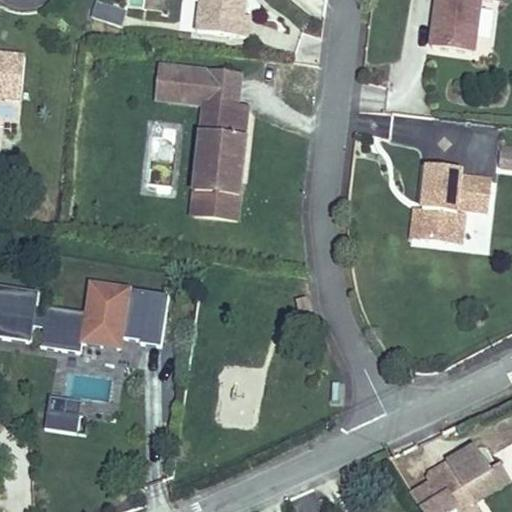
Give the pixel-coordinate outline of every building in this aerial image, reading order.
[(242,0),(197,0),(195,26),(246,31),(248,9),(241,9),(242,0)] [(436,0),(429,48),(471,55),(479,1),(497,4),(497,0),(436,0)] [(95,3),(92,19),(124,26),(127,10),(95,3)] [(32,99),(35,55),(5,53),(5,59),(0,58),(0,102),(2,103),(2,97),(32,99)] [(173,97),(220,103),(224,71),(176,65),(173,97)] [(224,71),(220,103),(251,106),(255,74),(224,71)] [(251,106),(220,103),(210,189),(220,190),(217,214),(252,218),(261,140),(259,140),(260,125),(249,124),(251,106)] [(262,107),(251,106),(249,124),(260,125),(262,107)] [(498,174),(511,173),(511,146),(499,147),(498,174)] [(461,174),(427,171),(422,213),(419,244),(453,247),(456,216),(457,212),(488,216),(491,184),(460,181),(461,174)] [(220,190),(210,189),(207,213),(217,214),(220,190)] [(419,244),(422,213),(414,212),(411,243),(419,244)] [(453,247),(461,248),(464,217),(456,216),(453,247)] [(81,348),(82,338),(122,344),(123,333),(141,335),(140,338),(162,341),(169,290),(91,279),(86,309),(47,303),(41,343),(81,348)] [(0,337),(34,341),(39,290),(0,285),(0,337)] [(298,303),(302,320),(311,318),(307,300),(298,303)] [(50,397),(48,432),(79,434),(82,399),(50,397)] [(431,486),(414,501),(424,511),(494,511),(468,485),(448,501),(431,486)]
